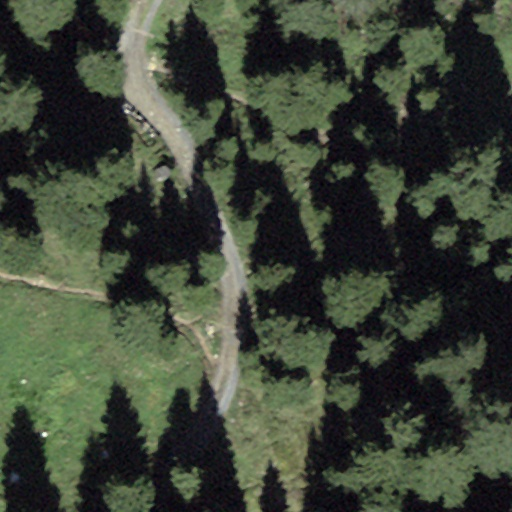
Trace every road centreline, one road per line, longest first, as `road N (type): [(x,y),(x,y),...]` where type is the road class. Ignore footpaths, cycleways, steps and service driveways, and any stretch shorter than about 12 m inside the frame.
road 1 (track): [(236,330),(241,299),(216,201),(141,60)]
road 2 (track): [(163,511),(221,411),(236,330)]
